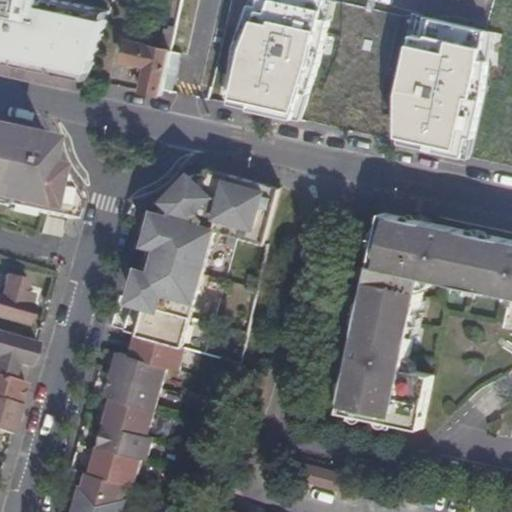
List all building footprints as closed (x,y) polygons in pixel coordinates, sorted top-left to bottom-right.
[(0,0),(0,60),(89,80),(110,11),(57,0),(0,0)] [(336,1),(331,0),(248,0),(222,103),(299,118),(336,1)] [(497,30),(410,11),(381,130),(477,144),(497,30)] [(184,51),(117,33),(108,63),(145,73),(142,93),(176,102),(184,51)] [(0,129),(0,204),(68,220),(75,200),(53,168),(43,165),(48,140),(0,129)] [(283,188),(209,167),(207,174),(165,345),(184,350),(234,364),(267,244),(265,244),(283,188)] [(127,330),(136,333),(129,356),(119,352),(106,397),(110,398),(89,475),(95,476),(96,475),(127,484),(133,485),(140,460),(145,462),(152,439),(146,437),(166,369),(177,372),(184,350),(165,345),(207,174),(202,173),(169,207),(167,214),(159,212),(144,270),(135,299),(127,330)] [(511,473),(511,228),(381,198),(379,210),(327,418),(511,473)] [(24,291),(28,280),(6,274),(4,285),(0,284),(0,317),(27,325),(33,306),(29,305),(32,293),(24,291)] [(0,357),(31,366),(37,343),(0,332),(0,357)] [(0,429),(12,433),(26,383),(0,375),(0,429)] [(344,482),(310,472),(307,483),(341,493),(344,482)] [(92,489),(95,476),(89,475),(86,474),(83,487),(92,489)] [(123,501),(127,484),(96,475),(95,476),(92,489),(83,487),(80,486),(74,509),(82,511),(121,511),(125,502),(123,501)] [(426,492),(413,488),(407,506),(420,510),(426,492)]
